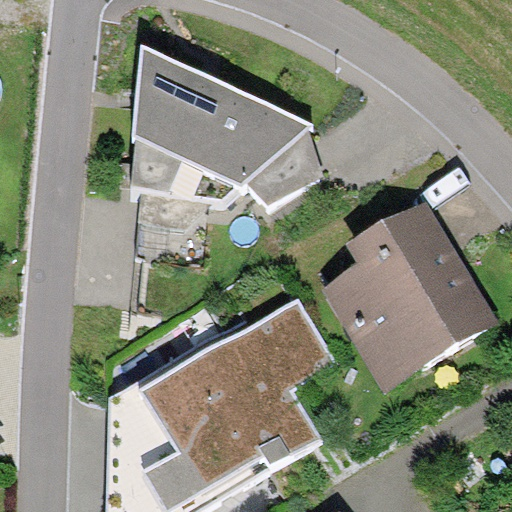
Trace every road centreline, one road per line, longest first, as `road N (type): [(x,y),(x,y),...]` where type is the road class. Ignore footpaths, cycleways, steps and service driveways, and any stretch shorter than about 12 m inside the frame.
road 1 (residential): [(89,0),(47,511)]
road 2 (residential): [(511,155),(466,101),(388,42),(296,0)]
